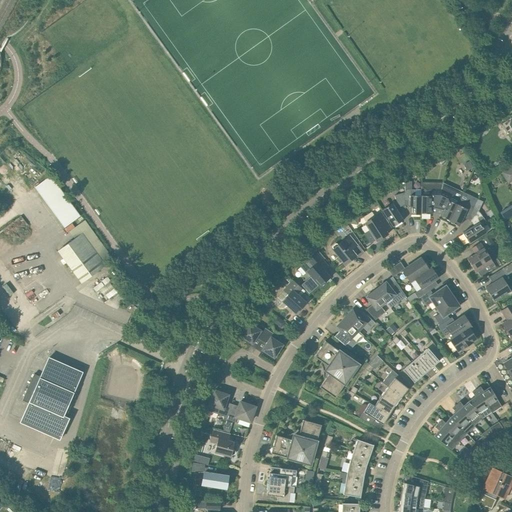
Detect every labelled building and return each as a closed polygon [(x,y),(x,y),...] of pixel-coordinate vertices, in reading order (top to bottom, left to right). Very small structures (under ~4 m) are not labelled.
[(511,116),(500,124),(507,135),(511,131),(511,116)] [(470,161),(464,165),(467,170),(473,167),(470,161)] [(431,165),(420,172),(423,176),(433,169),(431,165)] [(49,174),(32,185),(62,228),(79,216),(49,174)] [(405,192),(405,201),(410,201),(410,214),(421,215),(421,196),(415,195),(415,189),(412,189),(412,181),(405,181),(405,189),(405,192)] [(450,186),(443,183),(441,190),(439,202),(435,213),(440,214),(440,216),(449,220),(449,221),(449,222),(458,204),(460,199),(462,195),(449,189),(450,186)] [(427,190),(421,187),(421,196),(421,215),(421,214),(431,214),(432,212),(435,213),(439,202),(441,190),(427,190)] [(405,206),(405,201),(405,192),(395,195),(396,201),(382,210),(393,227),(403,220),(395,208),(405,206)] [(474,206),(475,206),(460,199),(458,204),(449,222),(459,226),(465,214),(470,216),(474,206)] [(375,200),(369,204),(372,209),(378,205),(375,200)] [(503,219),(511,214),(511,204),(499,212),(503,219)] [(463,233),(469,243),(486,233),(483,227),(487,224),(481,214),(474,206),(470,216),(468,220),(472,223),(474,226),(463,233)] [(376,240),(377,241),(388,234),(383,228),(389,224),(381,213),(376,216),(365,223),(369,230),(364,233),(370,243),(376,240)] [(113,261),(90,227),(84,220),(69,231),(74,239),(58,251),(81,283),(113,261)] [(509,220),(503,224),(505,229),(511,225),(509,220)] [(352,250),(357,245),(349,235),(338,245),(337,244),(336,243),(332,246),(332,248),(333,249),(332,249),(345,265),(357,256),(352,250)] [(493,242),(489,236),(484,239),(488,245),(493,242)] [(480,276),(496,267),(484,248),(483,248),(480,243),(471,248),(475,254),(467,259),(476,272),(477,271),(480,276)] [(302,265),(300,267),(306,274),(308,273),(311,276),(319,285),(320,286),(330,277),(324,271),(324,270),(321,267),(325,263),(323,261),(325,259),(320,252),(317,254),(316,253),(307,261),(302,265)] [(410,282),(431,268),(428,269),(421,258),(405,269),(403,270),(410,282)] [(392,267),(388,270),(393,276),(393,277),(397,274),(392,267)] [(426,285),(438,278),(431,268),(410,282),(411,282),(415,279),(421,288),(414,293),(418,298),(420,297),(430,290),(426,285)] [(485,288),(494,301),(511,291),(503,278),(506,275),(502,269),(488,277),(493,283),(485,288)] [(101,282),(93,288),(96,292),(109,282),(113,288),(105,294),(108,299),(118,292),(115,288),(118,286),(114,279),(111,281),(107,277),(101,282)] [(297,294),(302,289),(293,280),(277,297),(276,300),(276,302),(277,305),(279,307),(281,307),(284,307),(286,305),(296,314),(307,302),(297,294)] [(406,296),(398,284),(392,289),(386,281),(384,283),(383,282),(380,284),(380,286),(376,289),(386,302),(391,308),(406,296)] [(436,307),(452,296),(446,286),(433,295),(430,290),(420,297),(427,306),(433,302),(436,307)] [(381,306),(386,302),(376,289),(371,293),(370,293),(368,294),(367,296),(366,297),(372,305),(366,309),(375,320),(385,312),(381,306)] [(134,296),(131,302),(140,307),(143,302),(143,301),(134,296)] [(447,314),(459,306),(452,296),(436,307),(440,313),(434,317),(439,325),(448,319),(449,318),(447,314)] [(130,303),(126,309),(135,314),(135,315),(139,309),(130,303)] [(511,304),(501,311),(507,320),(502,323),(510,337),(511,336),(511,304)] [(368,331),(375,323),(366,314),(362,319),(352,309),(344,318),(359,331),(363,327),(368,331)] [(57,311),(51,316),(53,320),(60,315),(57,311)] [(450,340),(471,326),(464,316),(451,324),(448,319),(439,325),(438,326),(445,336),(450,332),(453,337),(450,339),(450,340)] [(344,318),(337,326),(341,330),(334,337),(350,350),(364,335),(359,331),(344,318)] [(249,323),(241,336),(252,344),(256,337),(261,341),(268,330),(258,323),(255,327),(249,323)] [(393,324),(386,329),(390,335),(397,329),(393,324)] [(450,340),(458,351),(461,349),(462,349),(472,342),(476,339),(468,328),(471,326),(450,340)] [(268,330),(261,341),(266,344),(262,350),(274,358),(282,345),(278,342),(281,338),(268,330)] [(332,391),(337,395),(352,374),(351,373),(357,365),(348,358),(349,357),(325,341),(314,356),(328,366),(327,368),(328,372),(329,373),(319,387),(330,394),(332,391)] [(419,355),(431,368),(431,367),(437,362),(438,362),(439,361),(439,360),(428,348),(419,355)] [(448,358),(450,362),(451,363),(456,359),(456,358),(453,354),(448,358)] [(374,368),(381,359),(376,355),(369,364),(374,368)] [(422,375),(431,368),(419,355),(411,362),(422,375)] [(73,393),(82,374),(48,359),(40,376),(34,374),(22,400),(28,403),(21,421),(60,438),(70,416),(67,415),(76,395),(73,393)] [(422,376),(422,375),(411,362),(403,369),(414,382),(413,382),(414,383),(416,381),(415,381),(422,375),(422,376)] [(392,370),(382,382),(388,387),(401,397),(404,393),(405,393),(408,389),(395,378),(397,375),(398,374),(394,371),(392,370)] [(501,406),(497,399),(490,387),(483,391),(480,386),(476,389),(491,412),(492,413),(501,406)] [(398,400),(401,397),(388,387),(381,396),(395,406),(399,401),(398,400)] [(482,417),(491,412),(476,389),(472,392),(475,397),(469,401),(482,418),(482,417)] [(232,404),(231,404),(226,402),(228,395),(214,390),(209,404),(207,410),(227,417),(232,404)] [(395,406),(381,396),(374,406),(388,415),(389,414),(395,406)] [(474,425),(482,418),(469,401),(463,405),(460,401),(456,405),(475,426),(474,425)] [(250,422),(255,407),(240,402),(239,406),(232,404),(227,417),(226,419),(238,423),(239,418),(250,422)] [(374,419),(383,425),(384,423),(384,422),(388,415),(374,406),(369,403),(360,418),(371,425),(374,419)] [(467,433),(475,426),(456,405),(452,408),(456,412),(450,417),(467,433)] [(459,442),(467,433),(450,417),(445,422),(441,419),(438,423),(459,442)] [(503,419),(498,422),(502,428),(502,427),(507,424),(503,419)] [(321,425),(315,423),(303,420),(298,436),(296,436),(293,438),(293,440),(276,435),(271,453),(299,461),(299,460),(309,463),(312,452),(313,453),(321,425)] [(452,450),(459,442),(438,423),(435,427),(439,430),(434,436),(452,450)] [(495,424),(489,428),(494,433),(499,430),(495,424)] [(489,428),(484,432),(488,438),(494,433),(489,428)] [(229,440),(230,434),(229,433),(222,431),(213,429),(210,442),(217,444),(214,452),(230,457),(231,455),(232,455),(234,455),(235,454),(236,452),(235,450),(234,449),(232,449),(234,442),(229,440)] [(481,438),(475,442),(479,446),(484,441),(481,438)] [(353,451),(370,455),(374,445),(373,444),(373,445),(357,439),(353,451)] [(468,451),(464,456),(468,459),(472,454),(472,453),(469,450),(468,451)] [(366,465),(370,455),(353,451),(350,460),(350,461),(366,465)] [(364,475),(366,465),(350,461),(347,472),(364,476),(364,475)] [(192,470),(192,472),(205,470),(204,464),(203,464),(193,463),(192,470)] [(290,487),(290,486),(291,476),(295,477),(296,470),(271,467),(270,473),(269,473),(269,478),(268,478),(267,484),(290,487)] [(481,493),(477,502),(479,505),(481,509),(486,506),(491,508),(495,499),(494,499),(496,495),(504,499),(506,495),(507,495),(508,495),(509,495),(510,495),(511,495),(511,494),(511,482),(511,481),(511,476),(492,467),(481,493)] [(312,483),(314,472),(307,470),(305,482),(312,483)] [(205,487),(205,485),(226,488),(228,476),(203,472),(202,478),(195,479),(196,489),(205,487)] [(362,487),(364,476),(347,472),(347,473),(345,482),(362,487)] [(428,481),(417,477),(407,474),(405,483),(404,483),(401,494),(425,498),(428,481)] [(360,498),(362,487),(345,482),(343,494),(360,497),(360,498)] [(294,487),(290,486),(290,487),(267,484),(266,489),(267,489),(267,495),(277,496),(277,501),(288,502),(289,492),(293,493),(294,487)] [(423,508),(425,498),(401,494),(400,505),(423,508)] [(218,511),(219,510),(220,510),(220,502),(207,501),(207,509),(206,511),(218,511)] [(359,503),(359,504),(342,503),(341,511),(359,511),(359,503)]
